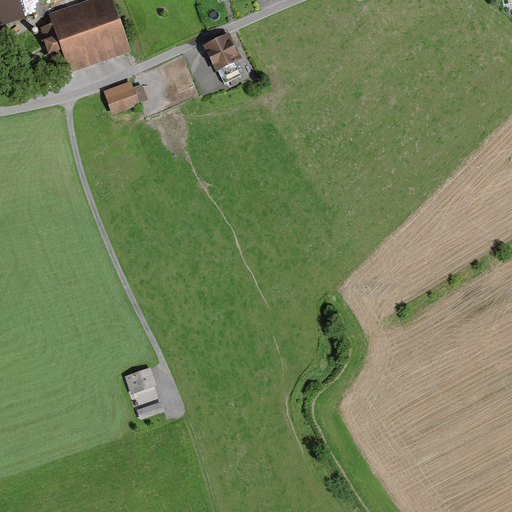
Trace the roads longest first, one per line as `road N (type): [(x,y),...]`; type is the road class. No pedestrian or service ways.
road 1 (track): [(65,97),(99,224),(182,409)]
road 2 (unclassified): [(291,0),(65,97),(0,110)]
